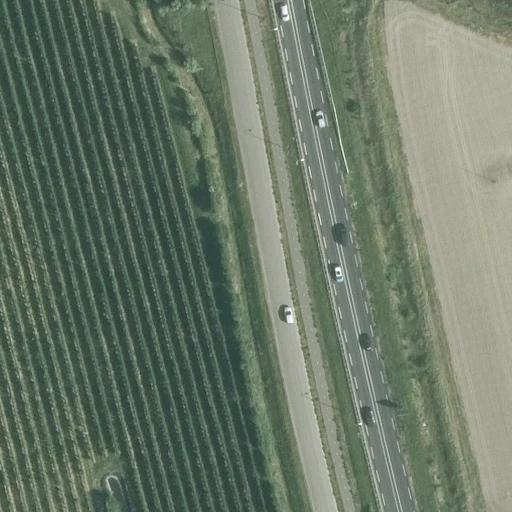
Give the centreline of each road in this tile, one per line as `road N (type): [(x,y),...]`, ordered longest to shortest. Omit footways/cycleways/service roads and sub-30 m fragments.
road 1 (primary): [(288,0),(399,511)]
road 2 (unclassified): [(224,0),(326,511)]
